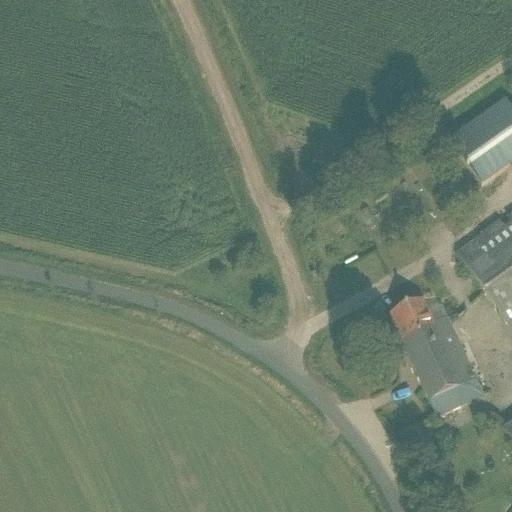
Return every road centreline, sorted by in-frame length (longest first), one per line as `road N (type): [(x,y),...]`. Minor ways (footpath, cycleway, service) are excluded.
road 1 (unclassified): [(399,511),(344,428),(273,355),(164,310),(0,273)]
road 2 (track): [(180,0),(313,329)]
